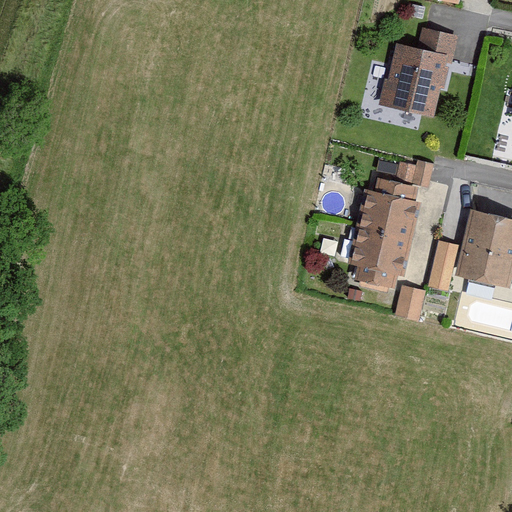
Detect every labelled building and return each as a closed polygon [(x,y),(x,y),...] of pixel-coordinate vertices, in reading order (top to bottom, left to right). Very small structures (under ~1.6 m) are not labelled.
[(415,49),(394,44),(379,105),(434,119),(454,38),(420,30),(415,49)] [(344,273),(394,287),(421,186),(429,188),(434,169),(403,160),(397,182),(371,175),(344,273)] [(511,273),(511,220),(469,210),(461,247),(453,278),(508,291),(511,273)] [(461,247),(438,241),(427,286),(450,292),(453,278),(461,247)] [(394,304),(420,312),(426,292),(401,284),(394,304)]
